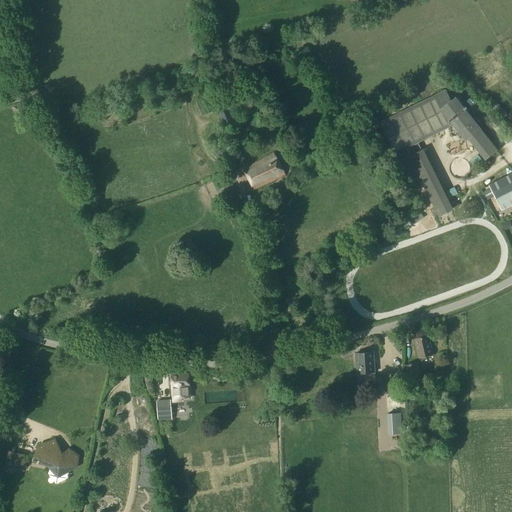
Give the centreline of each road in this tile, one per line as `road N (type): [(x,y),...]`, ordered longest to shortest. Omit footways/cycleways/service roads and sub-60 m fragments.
road 1 (unclassified): [(0,320),(73,349),(222,364),(350,338),(511,279)]
road 2 (track): [(364,0),(56,98),(17,91),(0,98)]
road 3 (track): [(128,356),(125,380),(105,400),(80,511)]
road 4 (track): [(273,359),(284,511)]
road 5 (track): [(125,380),(134,473),(126,511)]
